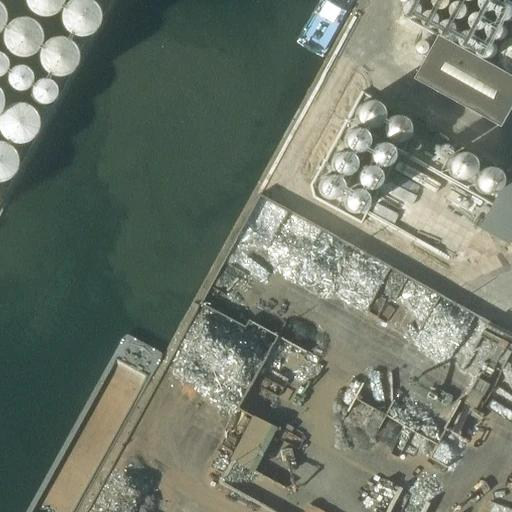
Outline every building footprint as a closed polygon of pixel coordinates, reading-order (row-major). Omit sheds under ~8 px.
[(21,0),(35,23),(57,9),(51,0),(21,0)] [(511,41),(511,4),(504,0),(424,0),(416,16),(502,61),(511,41)] [(95,16),(66,3),(54,30),(83,42),(95,16)] [(420,79),(504,126),(511,112),(511,75),(443,37),(412,20),(407,29),(438,46),(420,79)] [(2,61),(32,60),(30,27),(0,28),(2,61)] [(26,81),(26,79),(26,76),(25,74),(24,72),(22,70),(21,68),(18,67),(15,66),(13,66),(10,66),(8,67),(6,69),(4,70),(3,72),(1,75),(1,77),(1,79),(1,81),(2,84),(3,86),(5,88),(7,90),(9,91),(11,91),(14,92),(17,91),(19,90),(20,90),(23,87),(25,85),(26,83),(26,81)] [(50,94),(51,92),(50,89),(49,87),(48,85),(47,83),(45,82),(42,80),(40,80),(37,80),(35,80),(32,81),(30,82),(28,84),(27,86),(26,88),(25,90),(25,93),(25,96),(26,98),(27,100),(29,102),(31,103),(33,104),(36,105),(38,105),(41,105),(44,104),(45,103),(47,101),(49,99),(50,97),(50,94)] [(35,127),(35,123),(35,119),(33,115),(31,112),(29,109),(25,106),(24,105),(21,104),(17,103),(13,103),(10,103),(6,105),(3,107),(0,108),(0,138),(0,139),(4,141),(8,143),(11,144),(14,144),(16,144),(20,144),(23,142),(25,142),(27,140),(29,138),(31,135),(34,131),(35,127)] [(16,167),(16,163),(16,159),(14,155),(12,152),(10,148),(6,146),(5,145),(2,144),(0,143),(0,183),(0,184),(3,183),(6,181),(10,179),(13,175),(15,171),(16,167)] [(511,180),(510,179),(483,228),(509,242),(511,236),(511,180)] [(251,198),(205,305),(303,348),(333,279),(325,276),(333,258),(321,253),(318,260),(302,254),(310,237),(331,246),(332,244),(330,243),(334,233),(301,219),(289,247),(280,244),(284,234),(277,231),(285,213),(251,198)] [(358,385),(338,427),(400,455),(408,437),(422,444),(426,434),(439,440),(432,456),(445,462),(449,453),(457,456),(467,435),(358,385)] [(251,417),(230,462),(252,473),(273,427),(251,417)]
